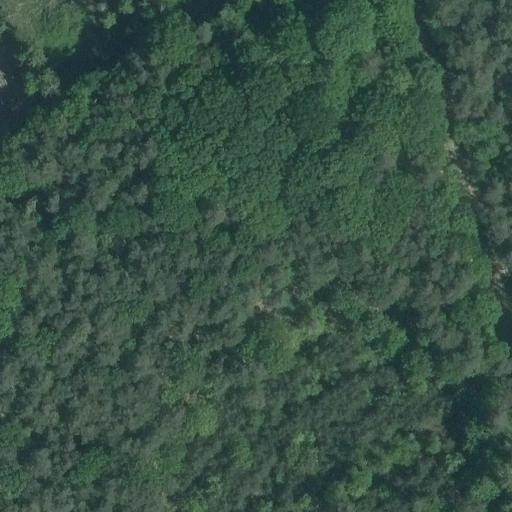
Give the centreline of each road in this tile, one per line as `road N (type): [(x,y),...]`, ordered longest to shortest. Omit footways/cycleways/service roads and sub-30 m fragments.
road 1 (track): [(511,356),(402,0)]
road 2 (track): [(0,143),(213,0)]
